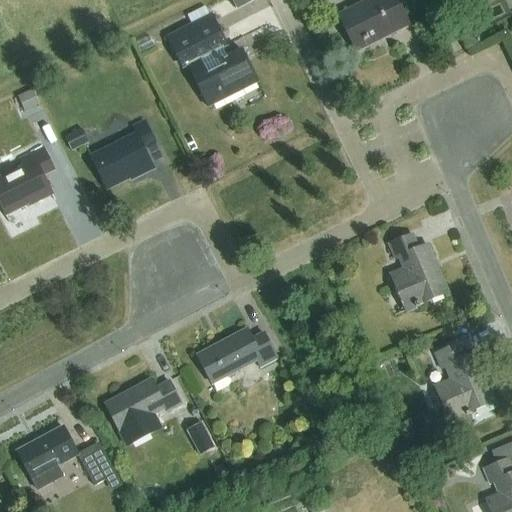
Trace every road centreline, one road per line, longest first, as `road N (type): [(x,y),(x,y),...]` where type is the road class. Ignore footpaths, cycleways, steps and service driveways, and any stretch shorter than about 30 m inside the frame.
road 1 (residential): [(248,293),(217,231),(187,209),(0,301)]
road 2 (unclassified): [(0,417),(248,293)]
road 3 (unclassified): [(511,311),(457,191),(402,214)]
road 4 (unclassified): [(248,293),(402,214)]
road 5 (unclassified): [(511,62),(495,61),(354,117)]
road 6 (unknown): [(447,191),(432,143),(511,98)]
road 7 (unclassified): [(354,117),(300,0)]
